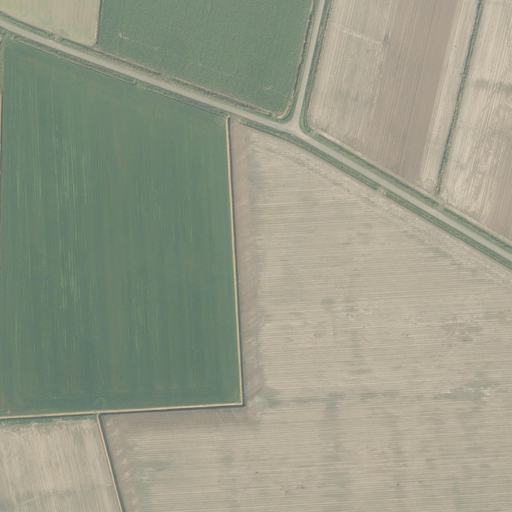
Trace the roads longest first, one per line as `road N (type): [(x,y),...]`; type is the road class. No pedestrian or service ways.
road 1 (tertiary): [(293,133),(0,24)]
road 2 (tertiary): [(511,259),(293,133)]
road 3 (tertiary): [(293,133),(323,0)]
